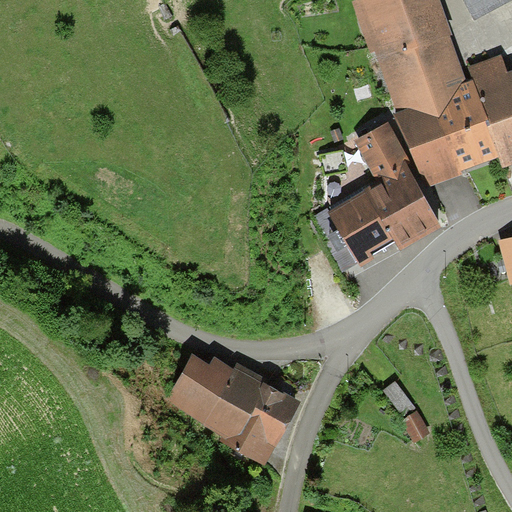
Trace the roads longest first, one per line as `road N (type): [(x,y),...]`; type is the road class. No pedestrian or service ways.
road 1 (unclassified): [(416,280),(340,345),(236,348),(172,331),(0,250)]
road 2 (unclassified): [(511,490),(433,301),(416,280)]
road 3 (track): [(340,345),(286,511)]
road 4 (unclassified): [(511,209),(460,230),(416,280)]
